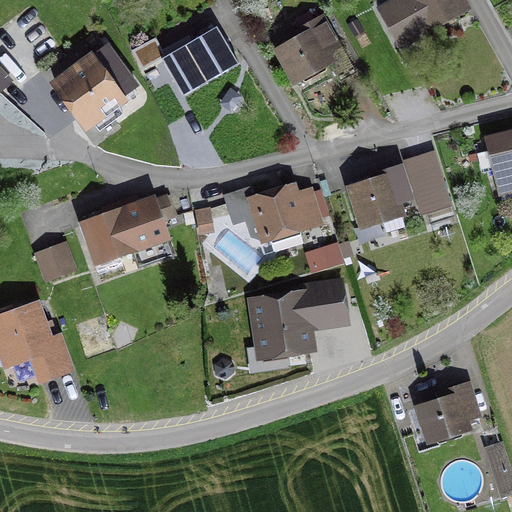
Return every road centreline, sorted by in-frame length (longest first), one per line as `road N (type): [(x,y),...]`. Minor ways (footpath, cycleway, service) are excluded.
road 1 (residential): [(0,426),(95,442),(243,416),(367,380),(511,297)]
road 2 (residential): [(313,156),(188,187),(121,176),(72,147),(30,102)]
road 3 (residential): [(511,108),(313,156)]
road 4 (residential): [(313,156),(221,0)]
